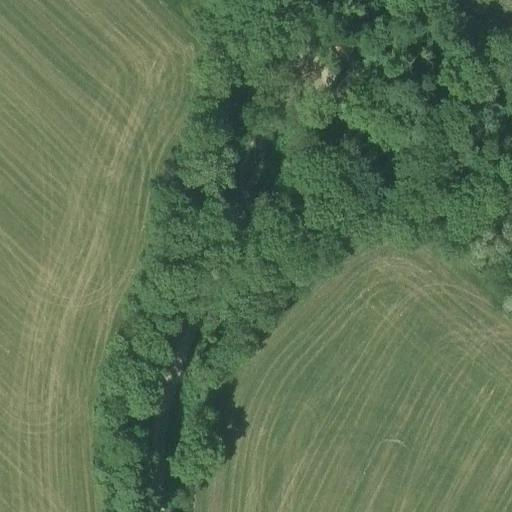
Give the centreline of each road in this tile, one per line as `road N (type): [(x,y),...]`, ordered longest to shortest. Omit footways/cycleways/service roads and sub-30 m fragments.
road 1 (track): [(155,511),(167,383),(302,50)]
road 2 (track): [(511,202),(495,185),(383,135),(332,93),(302,50)]
